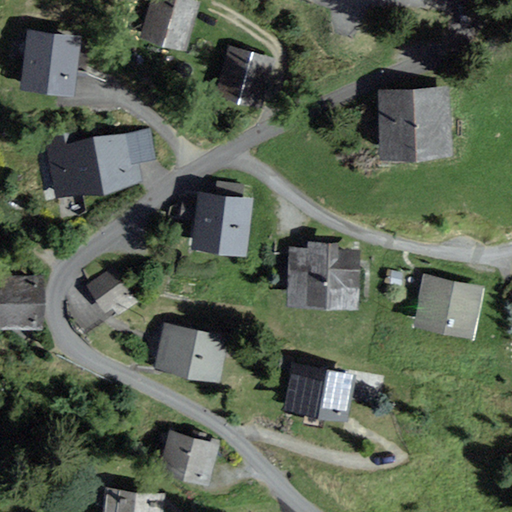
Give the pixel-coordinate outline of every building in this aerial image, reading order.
[(151,0),(141,38),(187,50),(200,1),(196,0),(151,0)] [(20,89),(76,94),(82,30),(25,25),(20,89)] [(217,91),(263,103),(275,57),(229,44),(217,91)] [(380,89),(381,156),(452,155),(451,88),(380,89)] [(56,195),(141,181),(138,161),(157,157),(152,125),(84,136),(83,127),(46,133),(56,195)] [(193,245),(248,250),(253,196),(244,195),(245,182),(217,180),(216,190),(200,189),(199,199),(181,198),(180,216),(196,217),(193,245)] [(287,302),(360,304),(361,249),(337,248),(338,241),(307,240),(307,247),(289,246),(287,302)] [(117,265),(87,283),(105,311),(114,306),(119,314),(139,302),(117,265)] [(414,324),(474,335),(484,283),(424,272),(414,324)] [(0,328),(43,329),(44,275),(1,275),(0,328)] [(159,368),(218,379),(226,335),(167,324),(159,368)] [(284,410),(347,421),(356,369),(293,359),(284,410)] [(220,440),(170,427),(159,470),(209,483),(220,440)] [(103,511),(162,511),(164,495),(106,489),(103,511)]
